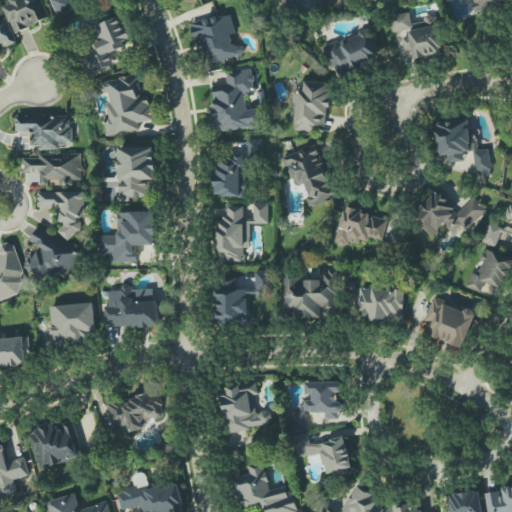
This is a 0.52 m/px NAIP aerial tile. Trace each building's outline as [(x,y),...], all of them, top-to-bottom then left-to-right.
[(15,33),(49,18),(41,0),(9,0),(11,4),(4,7),(15,33)] [(50,0),(56,13),(70,8),(67,0),(50,0)] [(503,2),(501,0),(445,0),(446,0),(445,0),(471,0),(477,14),(503,2)] [(413,60),(443,54),(436,15),(425,17),(426,22),(412,24),(410,13),(390,16),(393,35),(402,33),(405,50),(411,49),(413,60)] [(209,63),(244,56),(242,45),(233,47),(231,35),(236,34),(232,15),(191,24),(194,43),(204,41),(209,63)] [(110,52),(126,48),(124,41),(129,40),(122,17),(101,23),(103,32),(97,34),(99,42),(92,44),(96,57),(86,60),(90,74),(114,66),(110,52)] [(7,18),(0,20),(0,57),(1,57),(0,54),(0,42),(5,41),(8,47),(17,43),(7,18)] [(325,49),(337,75),(381,56),(368,29),(325,49)] [(247,110),(245,92),(255,91),(252,70),(227,73),(228,85),(211,87),(216,133),(262,127),(260,109),(247,110)] [(153,121),(149,96),(142,97),(139,75),(100,81),(102,94),(104,93),(111,135),(139,131),(138,123),(153,121)] [(313,131),(313,126),(328,126),(330,83),(304,82),(304,91),(293,91),(292,131),(313,131)] [(73,144),(72,116),(16,117),(16,132),(31,131),(31,149),(61,148),(61,144),(73,144)] [(464,161),(463,152),(471,151),(468,119),(435,123),(439,156),(448,155),(449,163),(464,161)] [(262,139),(248,140),(248,157),(263,156),(262,139)] [(294,187),(304,184),(311,207),(335,200),(319,146),(285,155),(294,187)] [(155,147),(118,148),(119,197),(149,197),(149,180),(155,180),(155,147)] [(82,154),(38,154),(38,158),(22,158),(23,174),(40,173),(40,185),(48,185),(48,179),(60,179),(60,185),(73,185),(73,180),(82,179),(82,154)] [(245,197),(246,155),(231,154),(231,161),(217,161),(216,196),(245,197)] [(473,197),(460,212),(437,190),(413,216),(434,235),(444,224),(455,234),(460,228),(467,234),(488,211),(473,197)] [(38,191),(38,208),(61,208),(60,237),(72,237),(73,232),(81,232),(81,218),(85,218),(85,192),(38,191)] [(251,224),(268,224),(268,204),(254,203),(254,219),(244,219),(244,206),(226,206),(226,221),(216,221),(216,262),(243,262),(244,248),(251,248),(251,224)] [(511,229),(488,222),(482,243),(496,247),(498,240),(511,244),(511,205),(509,204),(505,217),(511,219),(511,229)] [(388,218),(344,208),(336,240),(366,247),(369,237),(383,240),(388,218)] [(155,245),(155,212),(118,212),(118,236),(100,236),(100,255),(112,255),(112,262),(137,262),(137,245),(155,245)] [(66,279),(80,251),(37,229),(29,243),(36,247),(24,269),(44,279),(48,270),(66,279)] [(0,301),(18,296),(23,272),(15,245),(9,244),(0,246),(0,301)] [(505,289),(511,264),(511,257),(485,250),(478,275),(471,273),(466,288),(481,292),(484,283),(505,289)] [(321,317),(321,307),(339,307),(339,271),(323,271),(323,278),(284,278),(284,317),(321,317)] [(216,325),(248,325),(248,294),(269,294),(269,272),(256,272),(255,289),(236,289),(236,281),(225,281),(225,289),(216,289),(216,325)] [(121,306),(104,307),(105,328),(159,325),(158,301),(133,302),(133,285),(120,286),(121,306)] [(404,291),(360,289),(359,316),(370,316),(369,320),(403,321),(404,291)] [(430,336),(464,348),(476,313),(433,298),(426,319),(435,322),(430,336)] [(50,306),(53,346),(92,343),(92,331),(96,331),(94,303),(50,306)] [(433,322),(424,320),(421,333),(430,336),(433,322)] [(29,337),(0,338),(0,366),(30,366),(29,337)] [(220,389),(229,433),(273,424),(270,410),(257,413),(254,396),(259,394),(256,382),(220,389)] [(306,382),(306,398),(306,413),(325,413),(325,419),(342,419),(342,401),(341,401),(341,382),(306,382)] [(130,431),(149,429),(148,419),(163,418),(161,396),(106,401),(109,429),(129,427),(130,431)] [(300,412),(290,413),(291,432),(307,432),(306,404),(300,405),(300,412)] [(73,421),(59,424),(59,423),(31,431),(40,468),(83,458),(73,421)] [(346,438),(310,444),(309,433),(295,435),(298,458),(323,454),(326,475),(351,471),(346,438)] [(7,462),(3,439),(0,439),(0,497),(18,494),(15,479),(29,477),(26,458),(7,462)] [(269,490),(265,463),(248,466),(250,475),(235,478),(240,510),(265,506),(266,511),(298,511),(295,497),(288,498),(286,487),(269,490)] [(184,511),(180,483),(119,492),(121,510),(143,506),(143,511),(184,511)] [(373,495),(357,486),(343,511),(381,511),(384,508),(370,500),(373,495)] [(485,493),(488,511),(511,511),(511,486),(501,488),(501,491),(485,493)] [(482,511),(480,491),(449,495),(450,511),(482,511)] [(110,511),(108,502),(80,509),(76,494),(51,500),(54,511),(110,511)]
